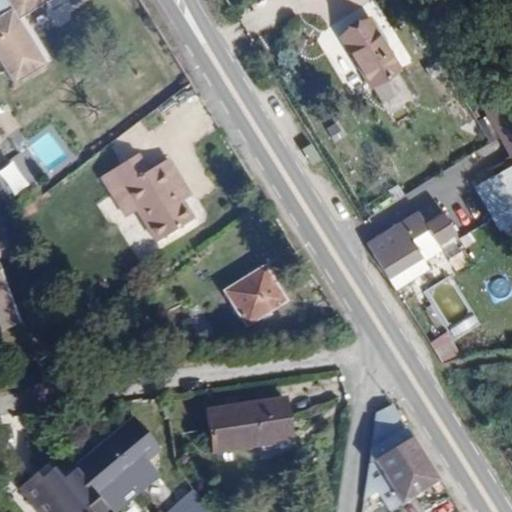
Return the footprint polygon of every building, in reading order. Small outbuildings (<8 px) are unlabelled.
[(53,64),(24,17),(51,0),(0,0),(0,61),(15,86),(53,64)] [(341,35),(371,84),(398,68),(368,19),(341,35)] [(502,229),(511,222),(511,102),(502,86),(477,101),(511,157),(511,166),(476,189),(502,229)] [(45,180),(24,149),(0,166),(0,197),(8,207),(45,180)] [(174,188),(183,182),(168,160),(145,174),(134,157),(101,178),(112,194),(122,189),(157,244),(194,221),(182,202),(174,188)] [(191,196),(183,182),(174,188),(182,202),(191,196)] [(431,203),(412,214),(417,223),(436,212),(431,203)] [(421,256),(421,258),(434,251),(431,244),(449,234),(436,212),(417,223),(421,230),(408,236),(421,256)] [(366,243),(387,277),(421,256),(408,236),(421,230),(417,223),(412,214),(373,238),(366,243)] [(387,277),(395,290),(429,270),(421,258),(421,256),(387,277)] [(261,268),(222,294),(244,327),(283,302),(261,268)] [(450,278),(426,289),(451,340),(475,328),(450,278)] [(438,364),(457,355),(446,332),(427,341),(438,364)] [(282,399),(195,413),(201,455),(289,440),(282,399)] [(302,406),(300,444),(327,445),(329,407),(302,406)] [(402,506),(440,483),(393,407),(375,413),(363,495),(368,502),(390,489),(402,506)] [(85,511),(159,452),(135,423),(98,452),(92,444),(44,483),(66,511),(85,511)] [(213,511),(197,490),(167,511),(213,511)]
